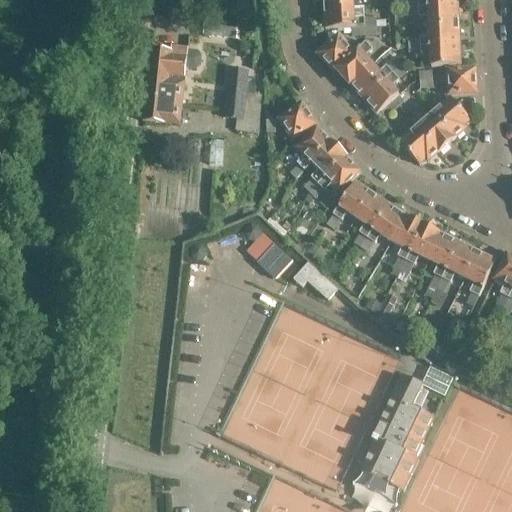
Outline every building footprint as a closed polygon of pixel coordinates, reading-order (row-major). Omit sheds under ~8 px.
[(324,0),(325,11),(364,8),(363,0),(324,0)] [(418,0),(418,1),(406,1),(407,9),(419,8),(458,7),(457,0),(418,0)] [(458,7),(419,8),(407,9),(407,17),(419,17),(419,18),(430,18),(430,28),(459,27),(458,7)] [(377,28),(377,19),(364,20),(364,8),(325,11),(326,31),(339,30),(352,30),(377,28)] [(209,38),(241,43),(243,27),(211,23),(209,38)] [(420,39),(420,41),(408,41),(409,49),(421,48),(460,47),(459,27),(430,28),(431,39),(420,39)] [(378,36),(377,28),(352,30),(352,38),(378,36)] [(320,56),(335,73),(336,72),(355,55),(340,38),(320,56)] [(355,55),(336,72),(336,73),(337,72),(350,87),(373,66),(366,58),(372,51),(366,44),(359,50),(360,51),(355,55)] [(460,47),(421,48),(409,49),(409,58),(421,57),(422,69),(432,68),(461,67),(460,47)] [(146,101),(183,104),(185,83),(170,81),(171,76),(188,78),(189,70),(196,70),(200,67),(201,57),(198,53),(191,52),(191,49),(176,48),(175,52),(151,49),(146,101)] [(373,66),(350,87),(351,87),(364,101),(394,75),(402,67),(397,60),(388,68),(387,67),(380,74),(373,66)] [(394,75),(364,101),(377,117),(400,97),(400,96),(393,88),(399,82),(399,81),(408,73),(402,67),(394,75)] [(229,69),(226,102),(246,104),(247,94),(249,72),(229,69)] [(475,71),(448,72),(449,96),(476,95),(475,71)] [(433,73),(419,73),(420,82),(433,81),(433,73)] [(433,81),(420,82),(420,90),(433,89),(433,81)] [(246,104),(226,102),(224,119),(238,121),(237,132),(259,134),(262,96),(247,94),(246,104)] [(400,97),(394,102),(399,108),(405,103),(400,97)] [(451,99),(434,114),(456,139),(457,139),(456,138),(464,131),(465,128),(471,122),(451,99)] [(183,104),(146,101),(143,123),(181,127),(183,104)] [(394,102),(377,117),(382,122),(386,119),(386,120),(399,108),(394,102)] [(302,106),(281,121),(294,141),(300,137),(303,141),(315,133),(312,129),(316,126),(302,106)] [(434,114),(417,129),(440,154),(456,139),(434,114)] [(276,121),(267,122),(268,135),(276,134),(276,121)] [(417,129),(400,143),(420,166),(426,160),(430,161),(439,153),(439,154),(440,154),(417,129)] [(318,130),(297,150),(304,158),(298,165),(299,166),(290,175),(296,181),(304,172),(311,165),(333,144),(332,144),(318,130)] [(318,173),(312,179),(313,180),(304,189),(310,194),(318,186),(347,158),(333,144),(311,165),(318,173)] [(347,158),(318,186),(310,194),(306,203),(310,206),(316,200),(324,192),(325,193),(332,186),(339,194),(356,177),(361,173),(347,159),(348,158),(347,158)] [(339,209),(334,217),(327,226),(334,231),(341,221),(342,222),(347,214),(355,220),(372,194),(356,183),(340,209),(339,209)] [(372,194),(355,220),(365,226),(360,234),(361,235),(354,245),(360,249),(367,239),(389,206),(372,194)] [(389,206),(367,239),(360,249),(361,250),(358,255),(364,259),(367,253),(368,254),(375,244),(380,237),(390,244),(406,217),(403,216),(389,206)] [(406,217),(390,244),(402,250),(398,258),(393,269),(401,273),(406,262),(423,226),(406,217)] [(244,236),(248,242),(255,243),(260,239),(262,232),(258,227),(251,226),(245,230),(244,236)] [(423,226),(406,262),(401,273),(397,280),(405,284),(414,266),(415,266),(419,258),(428,262),(442,236),(423,226)] [(442,236),(428,262),(438,267),(434,276),(435,276),(430,286),(437,290),(442,280),(460,244),(442,236)] [(460,244),(442,280),(437,290),(445,294),(450,284),(451,284),(455,276),(464,280),(478,253),(460,244)] [(206,250),(201,246),(194,247),(190,252),(191,259),(197,263),(203,262),(207,257),(206,250)] [(274,246),(258,264),(276,280),(292,263),(274,246)] [(478,253),(464,280),(474,285),(470,293),(471,294),(466,305),(474,309),(483,290),(482,289),(496,262),(478,253)] [(511,257),(508,255),(495,282),(505,287),(501,295),(502,296),(496,306),(494,311),(501,315),(504,310),(509,299),(511,294),(511,257)] [(338,292),(308,265),(293,281),(302,289),(307,284),(328,302),(338,292)] [(390,295),(379,320),(389,324),(400,300),(390,295)] [(377,318),(383,307),(372,301),(366,311),(377,318)] [(400,323),(396,331),(410,339),(414,330),(400,323)] [(419,349),(429,354),(433,343),(423,339),(419,349)] [(435,344),(431,354),(441,359),(446,349),(435,344)] [(384,427),(377,440),(381,442),(416,458),(435,419),(421,413),(429,396),(421,392),(423,387),(402,377),(392,398),(379,425),(384,427)] [(374,444),(361,472),(404,493),(419,461),(415,459),(416,458),(381,442),(379,446),(374,444)]
